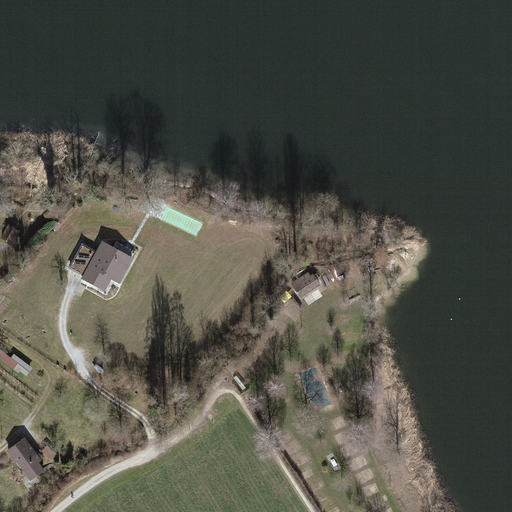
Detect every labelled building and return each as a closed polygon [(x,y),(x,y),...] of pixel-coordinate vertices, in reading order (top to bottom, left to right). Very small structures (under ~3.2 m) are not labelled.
[(9,225),(1,239),(17,247),(22,239),(17,236),(20,231),(9,225)] [(135,259),(103,241),(97,251),(82,243),(68,268),(83,276),(82,279),(106,292),(112,280),(120,284),(135,259)] [(308,272),(292,283),(302,296),(320,285),(313,274),(310,276),(308,272)] [(360,329),(340,334),(342,342),(362,337),(360,329)] [(6,361),(26,378),(34,370),(14,352),(6,361)] [(340,426),(348,420),(344,413),(335,419),(340,426)] [(43,461),(25,437),(7,451),(31,481),(45,471),(40,463),(43,461)] [(298,439),(288,445),(292,451),(302,446),(298,439)]
